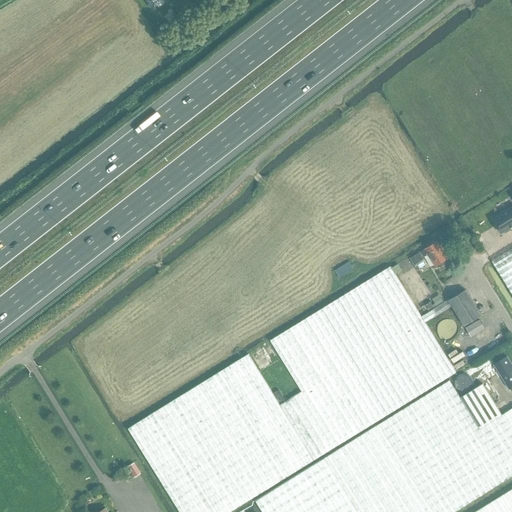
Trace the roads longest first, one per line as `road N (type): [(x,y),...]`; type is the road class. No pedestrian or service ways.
road 1 (unclassified): [(0,373),(461,0)]
road 2 (motorway): [(0,314),(401,0)]
road 3 (motorway): [(320,0),(0,250)]
